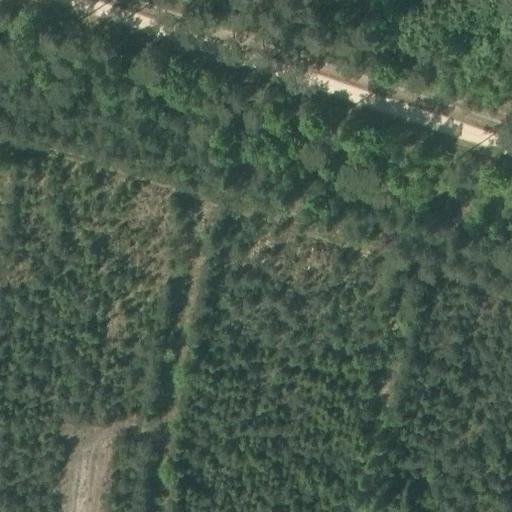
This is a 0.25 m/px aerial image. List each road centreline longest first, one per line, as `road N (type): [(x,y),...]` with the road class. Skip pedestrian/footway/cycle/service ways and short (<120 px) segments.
road 1 (track): [(511,291),(124,162),(0,132)]
road 2 (track): [(511,132),(106,0)]
